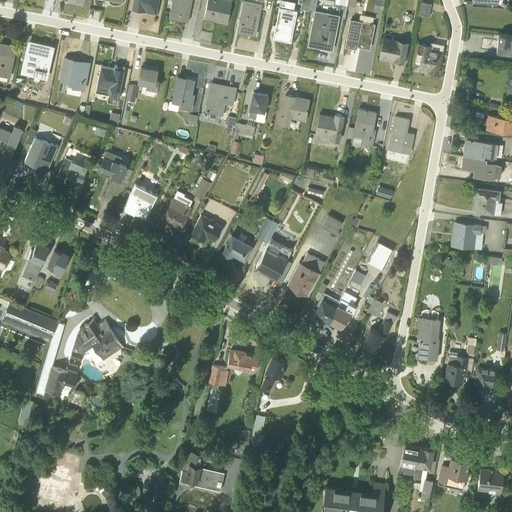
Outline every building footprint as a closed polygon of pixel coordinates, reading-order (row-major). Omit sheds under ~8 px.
[(132,0),(131,9),(142,11),(156,14),(157,10),(158,0),(132,0)] [(191,0),(171,0),(168,17),(179,19),(180,12),(189,14),(189,13),(191,0)] [(206,0),(203,18),(227,23),(231,0),(206,0)] [(242,0),(236,32),(255,35),(261,8),(265,9),(266,2),(262,1),(262,0),(242,0)] [(294,10),(295,2),(283,0),(282,0),(281,7),(279,7),(272,38),(287,41),(290,41),(296,10),(294,10)] [(310,0),(302,0),(300,9),(308,10),(310,0)] [(421,0),(419,13),(431,14),(432,1),(421,0)] [(332,51),(339,15),(314,10),(307,45),(332,51)] [(372,23),(373,17),(359,14),(358,20),(350,19),(344,46),(356,49),(357,46),(369,49),(375,24),(372,23)] [(511,35),(498,34),(496,51),(511,52),(511,35)] [(407,42),(382,37),(378,57),(402,62),(407,42)] [(54,45),(27,39),(20,72),(47,78),(54,45)] [(0,42),(0,79),(6,81),(7,76),(9,76),(15,46),(0,42)] [(431,45),(430,46),(418,44),(414,68),(437,73),(442,47),(431,45)] [(66,92),(79,95),(81,89),(84,90),(89,65),(90,61),(73,58),(63,56),(59,80),(68,82),(66,92)] [(114,67),(101,64),(95,91),(109,94),(108,99),(115,100),(116,98),(118,98),(124,67),(114,65),(114,67)] [(144,94),(155,96),(158,79),(155,79),(157,68),(140,65),(137,82),(142,83),(141,92),(144,93),(144,94)] [(191,92),(194,79),(176,75),(171,100),(169,100),(167,109),(177,111),(178,107),(191,110),(194,93),(191,92)] [(0,85),(0,93),(11,95),(13,82),(11,82),(10,88),(0,85)] [(210,82),(204,112),(222,115),(224,103),(232,105),(236,87),(210,82)] [(137,85),(129,83),(125,99),(134,101),(137,85)] [(267,94),(252,91),(249,109),(250,109),(248,116),(255,118),(255,121),(263,122),(265,111),(264,111),(267,94)] [(284,93),(278,123),(289,125),(290,118),(305,121),(309,98),(284,93)] [(15,100),(13,105),(21,108),(23,103),(15,100)] [(360,141),(360,145),(371,147),(372,147),(375,129),(373,128),(376,111),(357,107),(353,127),(348,126),(346,137),(351,138),(350,142),(352,142),(352,139),(360,141)] [(50,122),(54,111),(44,108),(40,119),(50,122)] [(110,112),(108,122),(117,124),(119,114),(110,112)] [(314,134),(321,136),(321,138),(338,141),(344,115),(334,113),(333,115),(319,112),(314,134)] [(196,124),(197,115),(188,113),(188,118),(189,123),(196,124)] [(511,117),(487,114),(485,129),(511,132),(511,117)] [(408,119),(390,115),(387,129),(391,130),(387,148),(409,153),(413,134),(406,132),(408,119)] [(229,116),(225,133),(232,134),(233,128),(234,128),(236,117),(229,116)] [(232,141),(231,151),(237,152),(239,142),(237,141),(238,135),(252,138),(254,126),(235,122),(234,128),(236,128),(235,134),(234,141),(232,141)] [(106,128),(97,124),(93,133),(102,137),(106,128)] [(0,150),(11,155),(22,129),(13,125),(11,131),(0,126),(0,150)] [(31,144),(23,161),(46,171),(57,145),(34,135),(36,130),(31,128),(26,142),(31,144)] [(466,138),(464,155),(483,158),(483,155),(495,157),(495,156),(501,157),(502,145),(497,144),(497,143),(466,138)] [(180,144),(177,149),(185,153),(188,148),(180,144)] [(119,180),(126,183),(132,169),(126,167),(127,165),(119,162),(121,157),(121,156),(106,150),(96,171),(118,181),(119,180)] [(263,156),(254,154),(252,162),(261,165),(263,156)] [(464,155),(463,168),(473,170),(472,175),(494,178),(494,176),(499,176),(501,164),(496,163),(496,162),(486,161),(486,158),(464,155)] [(64,156),(56,175),(64,178),(63,179),(64,180),(65,178),(81,185),(84,180),(82,179),(88,166),(64,156)] [(314,169),(305,167),(303,176),(312,178),(314,169)] [(193,193),(202,198),(211,182),(207,179),(208,178),(212,180),(216,173),(209,170),(206,174),(201,171),(200,172),(201,173),(191,191),(193,192),(193,193)] [(248,198),(253,201),(268,173),(263,170),(248,198)] [(282,177),(281,179),(284,180),(283,182),(287,183),(288,182),(289,183),(290,181),(291,182),(294,176),(283,172),(281,177),(282,177)] [(323,172),(321,180),(332,183),(334,175),(323,172)] [(122,208),(145,219),(157,194),(135,183),(132,190),(131,190),(122,208)] [(500,190),(474,186),(473,196),(476,197),(475,212),(493,214),(493,213),(500,214),(501,202),(497,201),(498,199),(499,199),(500,190)] [(161,218),(180,227),(191,206),(189,205),(192,200),(183,195),(184,193),(176,189),(161,218)] [(201,213),(190,234),(204,241),(206,237),(214,241),(222,225),(201,213)] [(336,233),(342,221),(327,214),(322,226),(336,233)] [(255,236),(261,240),(272,219),(266,216),(255,236)] [(356,217),(352,225),(357,227),(361,220),(356,217)] [(453,220),(450,245),(480,248),(482,232),(485,233),(485,225),(480,224),(480,223),(453,220)] [(231,233),(222,250),(231,255),(232,252),(237,255),(244,259),(253,242),(245,238),(246,236),(240,233),(238,237),(231,233)] [(276,278),(291,248),(270,237),(254,267),(276,278)] [(48,246),(36,241),(31,254),(29,253),(26,258),(28,259),(21,275),(33,280),(48,246)] [(393,249),(392,249),(377,241),(366,261),(382,269),(393,249)] [(0,268),(2,269),(3,267),(9,271),(14,261),(8,258),(11,251),(5,248),(6,245),(0,242),(0,268)] [(511,248),(502,247),(502,256),(511,257),(511,248)] [(53,270),(60,273),(69,254),(61,250),(61,252),(53,249),(46,265),(53,269),(53,270)] [(324,261),(306,252),(301,262),(298,261),(294,268),(286,284),(291,286),(308,295),(320,272),(318,272),(324,261)] [(488,255),(487,263),(502,265),(503,256),(488,255)] [(365,274),(355,269),(350,279),(360,284),(365,274)] [(44,278),(37,275),(33,285),(39,288),(44,278)] [(56,283),(47,279),(44,287),(53,290),(56,283)] [(326,284),(321,282),(317,290),(322,293),(319,298),(320,299),(313,313),(328,321),(339,300),(323,291),(326,284)] [(26,296),(16,292),(13,301),(23,305),(26,296)] [(340,298),(328,321),(341,328),(345,320),(346,321),(355,306),(340,298)] [(367,310),(375,314),(382,302),(374,298),(367,310)] [(5,314),(2,321),(51,341),(56,320),(57,319),(23,305),(13,301),(10,300),(5,314)] [(393,323),(396,316),(387,310),(383,318),(376,331),(370,327),(362,343),(374,349),(379,341),(381,342),(391,322),(393,323)] [(418,340),(416,357),(437,359),(439,337),(438,337),(439,318),(418,316),(416,339),(418,340)] [(76,335),(66,368),(74,371),(81,353),(86,350),(95,362),(101,358),(102,359),(122,346),(105,319),(96,324),(93,318),(84,324),(85,327),(76,335)] [(51,365),(62,323),(56,320),(51,341),(36,394),(43,396),(45,389),(51,365)] [(505,349),(507,332),(499,331),(496,348),(505,349)] [(468,336),(465,353),(473,354),(476,338),(468,336)] [(234,350),(230,349),(226,364),(241,367),(243,370),(245,372),(248,373),(251,373),(253,372),(255,370),(256,370),(258,355),(244,352),(244,351),(235,349),(234,350)] [(449,351),(445,380),(461,382),(462,374),(465,375),(466,368),(471,369),(473,358),(468,357),(468,356),(456,354),(456,352),(449,351)] [(281,368),(284,360),(276,357),(276,358),(271,356),(264,371),(265,371),(263,375),(264,376),(259,387),(267,391),(272,379),(269,378),(271,374),(279,378),(283,369),(281,368)] [(223,366),(211,364),(208,382),(225,385),(228,371),(223,369),(223,366)] [(73,388),(78,374),(51,365),(45,389),(60,393),(62,387),(69,389),(70,387),(73,388)] [(495,368),(476,366),(475,379),(477,379),(477,385),(486,386),(487,386),(493,387),(495,368)] [(83,393),(74,390),(71,401),(81,403),(83,393)] [(265,416),(255,414),(249,443),(261,445),(262,445),(264,436),(261,435),(265,416)] [(245,454),(247,441),(231,439),(230,451),(245,454)] [(418,445),(403,442),(403,443),(398,473),(413,477),(418,445)] [(421,478),(420,481),(419,489),(421,489),(420,495),(417,495),(416,500),(428,503),(432,481),(432,480),(425,478),(427,467),(430,468),(433,448),(418,445),(413,477),(421,478)] [(78,454),(54,450),(52,462),(76,466),(78,454)] [(185,450),(179,481),(219,490),(224,471),(200,466),(202,454),(185,450)] [(240,471),(243,458),(227,455),(224,467),(240,471)] [(441,463),(437,482),(437,483),(462,489),(470,458),(459,456),(459,459),(449,457),(448,465),(441,463)] [(29,476),(31,476),(28,511),(64,511),(68,467),(30,464),(29,476)] [(477,489),(488,491),(488,493),(500,494),(503,467),(494,467),(494,468),(480,467),(477,489)] [(149,476),(150,503),(158,503),(157,475),(149,476)] [(325,484),(320,511),(380,511),(385,482),(373,480),(371,491),(325,484)]
